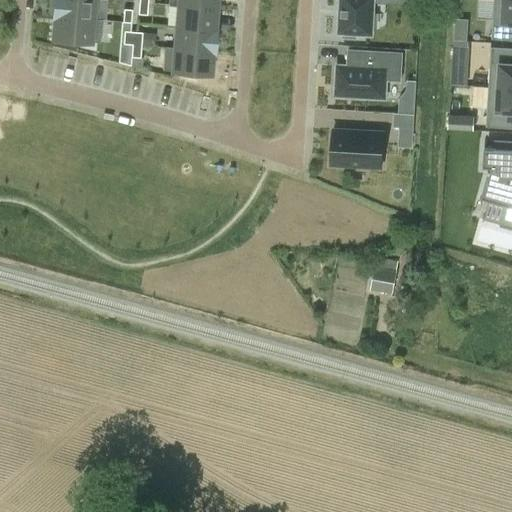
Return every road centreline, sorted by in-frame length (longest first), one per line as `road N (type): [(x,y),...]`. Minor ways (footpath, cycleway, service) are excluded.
road 1 (residential): [(236,141),(11,84)]
road 2 (residential): [(309,0),(298,133),(275,149),(236,141)]
road 3 (residential): [(248,0),(236,141)]
